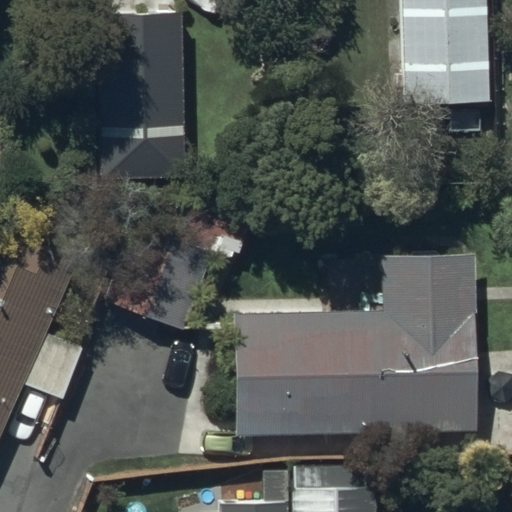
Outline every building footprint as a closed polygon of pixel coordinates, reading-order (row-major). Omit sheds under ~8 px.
[(180,184),(175,5),(173,0),(91,0),(96,186),(180,184)] [(396,0),(401,111),(484,108),(479,0),(396,0)] [(127,229),(99,304),(182,336),(212,258),(226,263),(235,239),(196,224),(185,251),(127,229)] [(79,350),(39,333),(61,283),(0,255),(0,423),(16,386),(56,403),(79,350)] [(229,317),(232,440),(472,435),(468,261),(377,263),(378,314),(229,317)] [(371,511),(372,468),(290,468),(290,511),(371,511)] [(260,507),(216,506),(215,511),(285,511),(285,474),(260,474),(260,507)]
